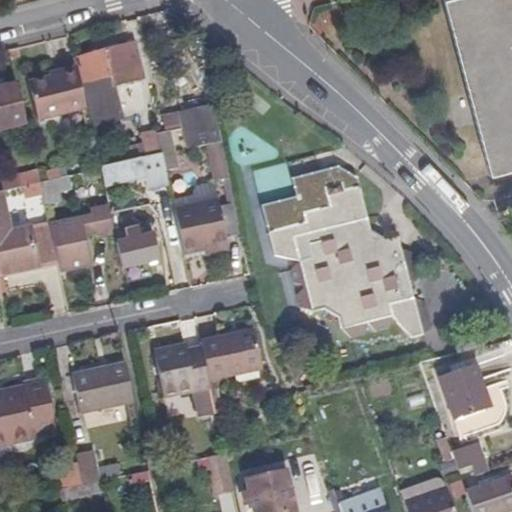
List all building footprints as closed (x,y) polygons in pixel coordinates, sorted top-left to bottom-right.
[(511,0),(456,0),(446,3),(491,184),(511,178),(511,0)] [(134,43),(79,57),(94,113),(97,124),(123,118),(120,106),(115,83),(142,76),(134,43)] [(85,107),(74,66),(58,71),(59,76),(27,84),(37,120),(85,107)] [(0,126),(25,119),(14,81),(0,84),(0,126)] [(224,144),(214,98),(178,109),(188,147),(210,145),(224,144)] [(183,127),(179,110),(164,114),(168,130),(183,127)] [(162,151),(170,149),(165,126),(159,127),(159,128),(162,151)] [(158,152),(162,151),(159,128),(159,127),(153,129),(158,152)] [(141,156),(158,152),(153,129),(137,133),(140,143),(104,153),(108,164),(141,156)] [(231,176),(224,144),(210,145),(217,180),(231,176)] [(169,179),(162,151),(158,152),(141,156),(145,172),(147,185),(169,179)] [(181,165),(179,151),(165,154),(168,168),(181,165)] [(145,172),(141,156),(108,164),(101,166),(106,182),(145,172)] [(48,169),(50,178),(63,175),(61,166),(48,169)] [(366,236),(372,229),(359,178),(340,167),(295,179),(299,195),(262,204),(269,230),(276,254),(299,257),(289,268),(292,279),(305,283),(295,292),(299,306),(311,310),(324,307),(339,315),(341,329),(351,338),(364,336),(366,321),(376,332),(388,330),(392,315),(415,338),(428,334),(433,328),(427,305),(413,298),(411,286),(419,278),(412,252),(400,249),(398,237),(384,239),(380,245),(366,236)] [(71,174),(43,181),(49,205),(65,200),(62,188),(76,185),(71,174)] [(5,190),(0,191),(0,264),(3,274),(62,261),(53,225),(52,219),(14,228),(5,190)] [(224,198),(177,210),(187,255),(212,248),(234,243),(224,198)] [(118,233),(111,203),(93,207),(95,214),(99,231),(100,237),(118,233)] [(226,207),(233,238),(245,236),(237,205),(226,207)] [(99,231),(95,214),(81,218),(85,234),(99,231)] [(257,216),(242,220),(247,241),(262,238),(257,216)] [(81,218),(53,225),(62,261),(64,270),(93,264),(85,234),(81,218)] [(120,243),(127,268),(164,259),(156,233),(143,236),(140,227),(129,230),(132,239),(120,243)] [(384,239),(372,229),(366,236),(380,245),(384,239)] [(235,248),(234,243),(212,248),(214,253),(235,248)] [(203,342),(211,380),(261,369),(252,333),(203,342)] [(457,355),(484,349),(481,336),(454,342),(457,355)] [(207,381),(211,380),(203,342),(198,343),(200,349),(207,381)] [(215,415),(207,381),(200,349),(185,353),(182,347),(151,354),(161,398),(192,392),(197,418),(215,415)] [(451,376),(441,379),(455,418),(491,405),(477,366),(466,370),(464,363),(449,368),(451,376)] [(84,415),(131,404),(123,365),(76,375),(84,415)] [(79,416),(84,415),(76,375),(71,376),(79,416)] [(31,430),(53,424),(42,382),(21,387),(21,391),(0,395),(0,440),(1,440),(2,447),(34,439),(34,436),(31,430)] [(54,431),(53,424),(31,430),(34,436),(54,431)] [(444,477),(460,472),(458,469),(454,455),(447,437),(438,439),(444,461),(439,462),(444,477)] [(472,465),(485,461),(480,447),(454,455),(458,469),(472,465)] [(78,470),(83,487),(99,484),(97,470),(92,452),(74,457),(78,470)] [(216,486),(233,483),(227,456),(210,459),(216,486)] [(488,471),(485,461),(472,465),(475,475),(488,471)] [(97,470),(99,484),(120,480),(117,466),(97,470)] [(75,488),(83,487),(78,470),(71,471),(75,488)] [(59,474),(63,491),(75,488),(71,471),(59,474)] [(293,511),(285,471),(245,480),(248,493),(242,494),(244,504),(250,503),(251,511),(293,511)] [(467,490),(474,511),(501,511),(511,508),(511,479),(511,475),(467,490)] [(405,505),(407,511),(456,511),(449,490),(447,490),(441,477),(437,477),(400,490),(405,505)] [(389,511),(386,504),(379,482),(336,497),(342,511),(389,511)] [(86,500),(103,496),(99,484),(83,487),(86,500)]
